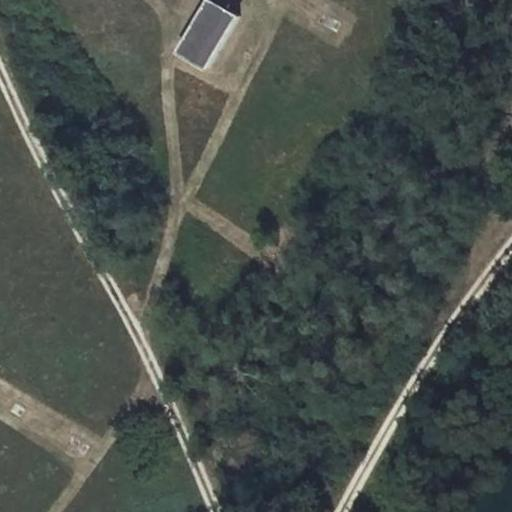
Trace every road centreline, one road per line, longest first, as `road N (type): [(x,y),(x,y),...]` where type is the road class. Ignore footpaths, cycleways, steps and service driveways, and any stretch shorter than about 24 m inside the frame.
road 1 (track): [(0,70),(202,511)]
road 2 (track): [(511,257),(399,408),(349,511)]
